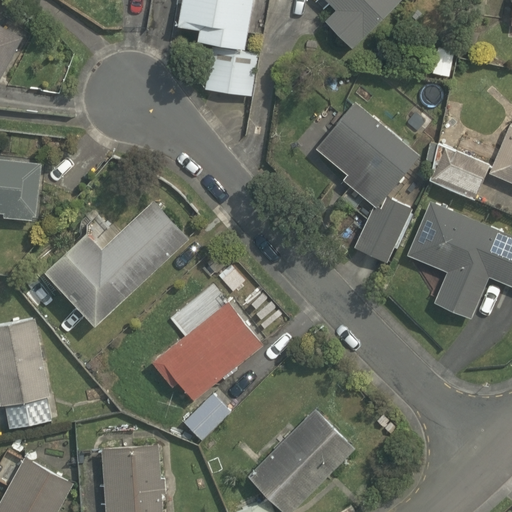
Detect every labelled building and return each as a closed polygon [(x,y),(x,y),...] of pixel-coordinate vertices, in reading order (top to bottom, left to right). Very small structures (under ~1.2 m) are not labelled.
[(245,46),(253,0),(181,0),(177,23),(199,27),(197,38),(245,46)] [(334,0),(337,3),(323,17),(354,48),(402,0),(334,0)] [(0,77),(24,35),(0,22),(0,77)] [(205,86),(254,94),(261,53),(212,45),(205,86)] [(387,260),(412,207),(386,194),(420,153),(355,98),(315,145),(347,172),(343,177),(375,205),(354,244),(387,260)] [(511,120),(511,121),(493,173),(511,180),(511,120)] [(490,164),(443,144),(428,179),(475,199),(490,164)] [(0,210),(3,211),(3,215),(32,218),(32,214),(36,214),(42,161),(0,156),(0,210)] [(95,322),(190,236),(154,197),(101,245),(88,230),(44,266),(95,322)] [(511,232),(431,198),(407,253),(447,270),(434,300),(471,316),(489,275),(511,284),(511,232)] [(194,398),(264,343),(228,299),(152,359),(172,385),(179,379),(194,398)] [(35,316),(0,321),(0,401),(0,403),(5,402),(10,426),(52,418),(47,394),(50,393),(35,316)] [(202,438),(232,409),(213,391),(184,419),(202,438)] [(316,405),(248,472),(287,511),(288,511),(356,445),(316,405)] [(159,442),(102,445),(106,511),(163,511),(162,492),(166,491),(166,475),(161,475),(159,442)] [(0,511),(56,511),(74,481),(25,453),(0,498),(0,511)] [(275,511),(270,497),(234,511),(275,511)]
